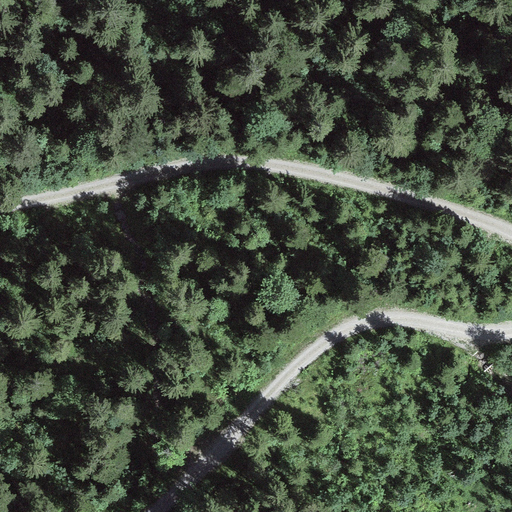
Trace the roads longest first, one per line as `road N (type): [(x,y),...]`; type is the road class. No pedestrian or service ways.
road 1 (track): [(511,234),(371,187),(236,164),(0,207)]
road 2 (track): [(157,511),(338,334),(389,319),(511,331)]
